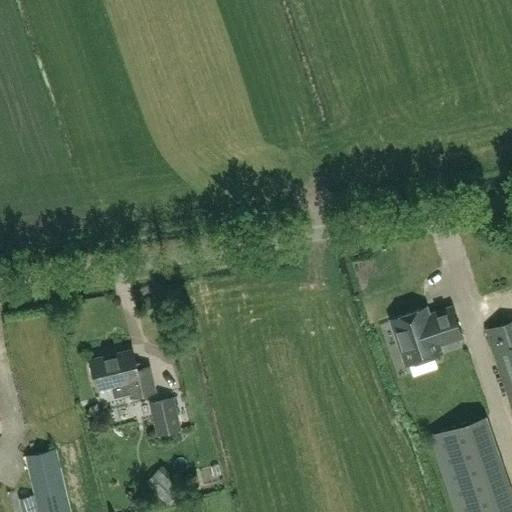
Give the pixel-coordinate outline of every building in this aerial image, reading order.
[(426,306),(390,318),(406,363),(441,351),(439,343),(461,335),(452,307),(429,315),(426,306)] [(511,319),(486,329),(511,403),(511,319)] [(131,349),(89,359),(97,388),(112,384),(115,396),(131,392),(131,395),(155,389),(149,365),(136,369),(131,349)] [(150,401),(157,433),(180,428),(175,405),(173,396),(150,401)] [(430,434),(456,511),(501,511),(470,420),(430,434)] [(70,511),(55,448),(26,455),(39,511),(70,511)]
